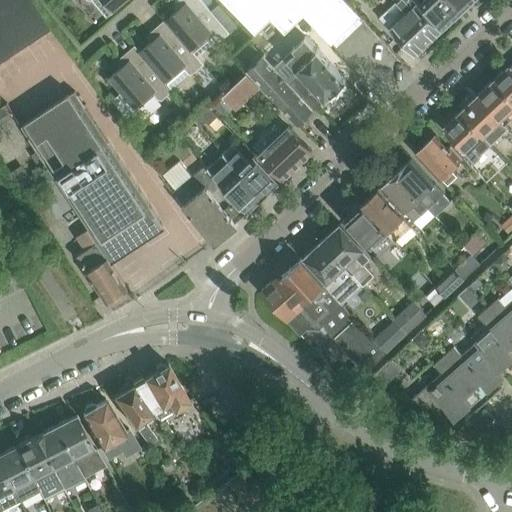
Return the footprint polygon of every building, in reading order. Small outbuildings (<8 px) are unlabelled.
[(0,0),(0,62),(52,29),(33,0),(0,0)] [(128,0),(92,0),(107,17),(112,14),(128,0)] [(221,3),(211,10),(202,0),(179,0),(179,3),(182,7),(167,20),(198,57),(215,42),(219,42),(239,25),(221,3)] [(361,16),(345,0),(223,0),(256,33),(271,18),(285,32),(304,15),(332,44),(361,16)] [(396,0),(398,1),(379,19),(390,32),(393,30),(416,54),(442,29),(418,3),(418,2),(416,0),(396,0)] [(420,0),(420,1),(444,27),(464,8),(456,0),(420,0)] [(456,0),(464,8),(472,0),(456,0)] [(204,64),(198,57),(167,20),(154,31),(153,35),(156,38),(141,51),(172,88),(189,73),(193,74),(204,64)] [(346,80),(305,36),(289,51),(286,49),(272,63),(264,54),(247,71),(297,123),(313,108),(313,109),(324,99),(324,100),(332,93),(346,80)] [(174,90),(172,88),(141,51),(136,46),(123,57),(123,61),(126,64),(109,78),(127,99),(123,103),(132,113),(141,114),(159,99),(162,100),(174,90)] [(511,63),(494,79),(511,97),(511,63)] [(236,111),(259,88),(246,74),(222,97),(233,108),(236,111)] [(511,110),(511,97),(494,79),(477,95),(505,124),(511,118),(508,114),(511,110)] [(89,229),(109,259),(163,224),(75,90),(21,125),(89,229)] [(477,95),(460,110),(492,144),(508,128),(505,124),(477,95)] [(176,114),(187,103),(180,96),(169,107),(176,114)] [(233,108),(222,97),(222,96),(213,104),(224,116),(233,108)] [(201,125),(215,111),(210,105),(195,119),(201,125)] [(0,124),(10,118),(3,108),(0,109),(0,139),(2,138),(0,135),(0,124)] [(492,144),(460,110),(443,127),(471,156),(474,160),(492,144)] [(312,151),(287,124),(267,144),(260,138),(253,145),(259,152),(258,152),(283,179),(312,151)] [(452,168),(463,158),(451,144),(448,147),(436,134),(416,152),(441,179),(443,177),(448,182),(458,174),(452,168)] [(280,181),(255,155),(248,160),(233,144),(223,153),(226,157),(226,156),(264,196),(280,181)] [(26,171),(37,163),(24,145),(13,153),(26,171)] [(223,153),(208,167),(223,185),(248,211),(264,196),(226,156),(226,157),(223,153)] [(444,193),(411,157),(395,171),(428,207),(444,193)] [(180,160),(162,174),(174,188),(172,190),(214,243),(214,244),(238,225),(236,223),(248,211),(223,185),(208,167),(205,164),(198,169),(191,175),(180,160)] [(428,207),(395,171),(381,185),(414,221),(414,220),(428,207)] [(32,181),(22,188),(30,198),(40,191),(32,181)] [(411,225),(377,188),(360,203),(395,240),(411,225)] [(395,240),(360,203),(345,218),(379,254),(395,240)] [(510,232),(511,230),(511,214),(502,224),(510,232)] [(371,255),(340,222),(322,239),(364,283),(374,274),(363,262),(371,255)] [(89,229),(77,239),(85,250),(79,255),(84,263),(88,270),(87,270),(108,302),(128,289),(126,285),(125,284),(109,259),(89,229)] [(476,232),(464,244),(473,253),(485,241),(476,232)] [(364,283),(322,239),(304,256),(328,282),(325,285),(341,304),(364,283)] [(465,277),(481,262),(473,253),(472,254),(468,250),(452,265),(453,266),(464,279),(465,278),(465,277)] [(341,304),(325,285),(301,258),(276,280),(275,280),(273,282),(270,282),(266,286),(266,288),(264,289),(263,288),(261,290),(301,335),(307,329),(320,329),(324,326),(366,371),(385,352),(373,338),(351,315),(341,304)] [(441,278),(435,284),(445,295),(446,296),(464,279),(453,266),(441,278)] [(511,300),(505,306),(497,298),(487,307),(511,334),(511,300)] [(408,332),(427,314),(414,300),(395,317),(408,332)] [(511,368),(511,334),(487,307),(477,316),(485,324),(470,337),(475,343),(477,341),(498,369),(500,368),(506,363),(511,369),(511,368)] [(434,340),(447,329),(436,316),(423,327),(434,340)] [(395,317),(373,338),(385,352),(408,332),(395,317)] [(477,341),(475,343),(461,355),(454,346),(444,355),(485,402),(503,386),(498,380),(505,373),(500,368),(498,369),(477,341)] [(485,402),(444,355),(434,364),(441,372),(412,398),(409,397),(408,398),(440,413),(441,411),(438,410),(444,405),(455,417),(462,411),(468,417),(485,402)] [(189,400),(168,363),(164,365),(162,363),(155,366),(156,370),(144,377),(145,378),(133,384),(153,411),(158,418),(189,400)] [(354,364),(339,378),(347,387),(362,373),(354,364)] [(153,411),(133,384),(133,383),(131,385),(129,382),(120,387),(122,390),(113,395),(135,425),(148,444),(156,438),(143,419),(153,411)] [(123,429),(105,399),(96,405),(91,404),(85,407),(84,412),(81,413),(108,458),(121,450),(125,455),(142,446),(130,426),(123,429)] [(76,414),(55,425),(75,463),(81,475),(105,463),(96,447),(93,448),(92,445),(76,414)] [(55,425),(35,435),(51,466),(52,466),(55,472),(56,472),(61,481),(63,485),(81,475),(75,463),(55,425)] [(35,435),(15,445),(35,483),(39,491),(41,496),(63,485),(61,481),(56,472),(55,472),(52,466),(51,466),(35,435)] [(35,483),(15,445),(0,452),(0,463),(11,486),(18,501),(39,491),(35,483)] [(165,459),(159,463),(167,473),(172,469),(165,459)] [(0,463),(0,509),(18,501),(11,486),(0,463)] [(266,496),(246,468),(244,465),(227,478),(228,479),(194,503),(198,511),(253,511),(262,511),(274,508),(265,497),(266,496)] [(186,494),(184,496),(190,505),(196,501),(191,496),(189,497),(186,494)]
